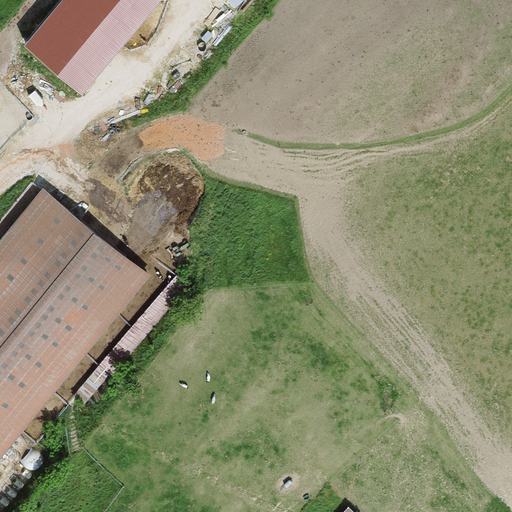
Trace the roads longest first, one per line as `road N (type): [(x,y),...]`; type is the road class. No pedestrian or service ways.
road 1 (track): [(69,173),(82,174),(174,60)]
road 2 (track): [(102,148),(145,125),(183,126),(231,143)]
